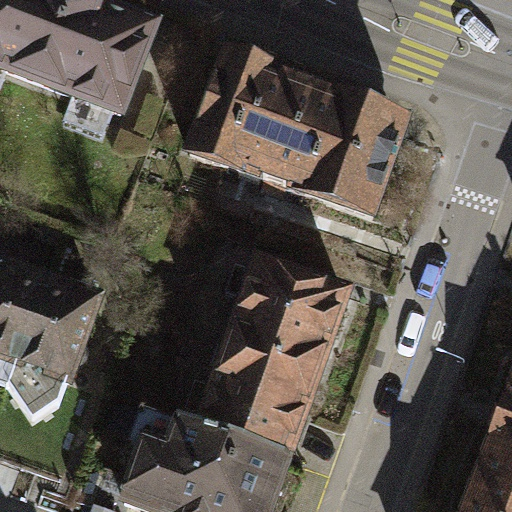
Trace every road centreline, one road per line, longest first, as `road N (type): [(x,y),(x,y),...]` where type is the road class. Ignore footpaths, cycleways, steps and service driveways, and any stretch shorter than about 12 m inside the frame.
road 1 (residential): [(511,68),(466,257),(377,511)]
road 2 (unclassified): [(332,0),(511,68)]
